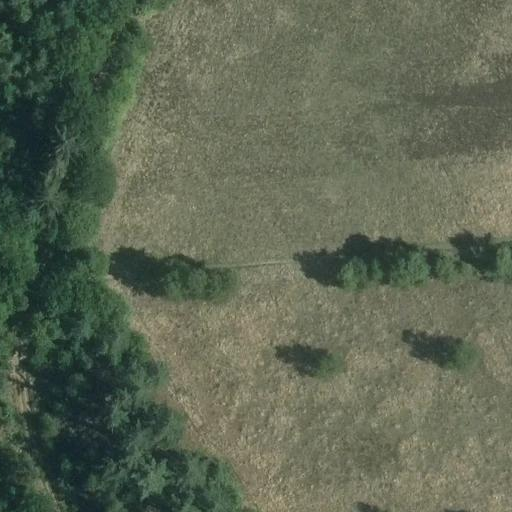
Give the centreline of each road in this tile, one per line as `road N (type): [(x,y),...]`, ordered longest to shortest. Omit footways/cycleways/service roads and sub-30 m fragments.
road 1 (track): [(22,281),(108,0)]
road 2 (track): [(45,511),(1,396),(6,322),(22,281)]
